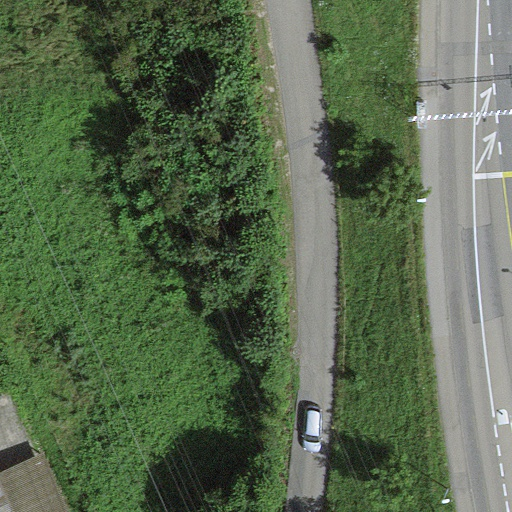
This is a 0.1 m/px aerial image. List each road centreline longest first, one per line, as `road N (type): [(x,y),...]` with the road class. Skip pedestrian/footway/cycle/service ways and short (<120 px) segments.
road 1 (residential): [(303,511),(321,309),(291,0)]
road 2 (tertiary): [(480,0),(487,175),(511,348)]
